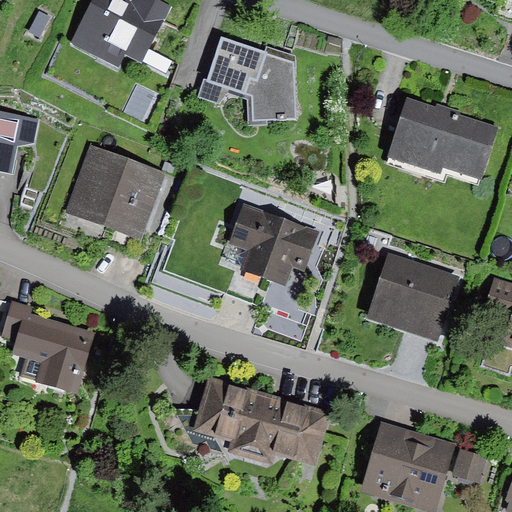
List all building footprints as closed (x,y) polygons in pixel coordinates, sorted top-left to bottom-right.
[(51,0),(49,5),(56,8),(59,0),(51,0)] [(132,0),(131,2),(127,0),(92,0),(70,44),(119,69),(126,55),(142,64),(170,8),(154,0),(132,0)] [(511,0),(501,0),(500,4),(496,16),(511,20),(511,0)] [(296,64),(221,39),(207,82),(254,98),(254,122),(267,122),(296,121),(296,64)] [(175,61),(154,50),(146,64),(167,75),(175,61)] [(254,98),(207,82),(204,81),(198,98),(219,105),(228,94),(248,100),(248,127),(268,126),(267,122),(254,122),(254,98)] [(435,108),(407,99),(385,166),(445,185),(448,177),(479,187),(498,130),(457,116),(459,112),(445,107),(436,105),(435,108)] [(40,120),(0,111),(0,172),(12,175),(17,147),(35,145),(40,120)] [(167,173),(91,145),(66,212),(142,240),(167,173)] [(151,147),(147,158),(158,163),(163,152),(151,147)] [(322,230),(244,204),(231,244),(247,249),(239,272),(285,287),(292,268),(308,273),(322,230)] [(460,278),(388,255),(367,321),(439,343),(460,278)] [(511,283),(493,277),(483,310),(511,319),(503,344),(511,347),(511,283)] [(17,342),(25,315),(27,307),(11,302),(1,338),(17,342)] [(92,336),(25,315),(17,342),(12,356),(26,360),(21,376),(74,393),(92,336)] [(332,410),(208,376),(193,431),(231,441),(228,453),(272,465),(275,455),(317,466),(332,410)] [(438,511),(457,444),(382,424),(362,494),(427,511),(438,511)] [(489,458),(461,450),(453,478),(481,486),(489,458)]
